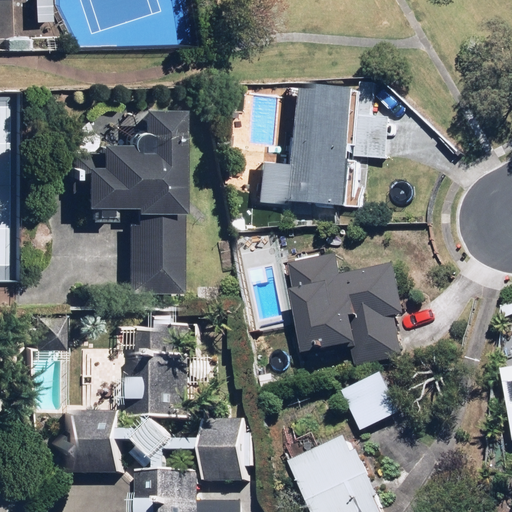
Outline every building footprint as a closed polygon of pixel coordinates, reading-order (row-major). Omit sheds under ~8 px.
[(374,95),(291,89),(287,149),(285,167),(255,165),(253,203),(365,211),(368,161),(388,162),(391,121),(372,120),(374,95)] [(173,218),(177,114),(134,112),(133,133),(118,132),(117,144),(93,143),(93,150),(79,150),(77,206),(86,206),(85,223),(110,224),(110,211),(126,211),(123,292),(177,294),(180,218),(173,218)] [(338,258),(286,266),(302,360),(353,352),(356,370),(405,362),(398,323),(407,321),(398,267),(341,277),(338,258)] [(199,287),(198,307),(225,308),(226,288),(199,287)] [(138,473),(136,511),(241,511),(242,501),(201,499),(202,477),(171,476),(172,459),(205,460),(204,484),(248,486),(251,422),(205,420),(205,442),(174,441),(161,426),(194,427),(195,389),(217,390),(218,361),(201,361),(202,329),(180,329),(180,315),(139,314),(139,327),(115,327),(115,350),(82,350),(80,416),(61,415),(58,476),(121,479),(122,449),(133,450),(133,458),(148,473),(138,473)] [(34,317),(32,347),(66,350),(68,320),(34,317)] [(27,336),(0,334),(0,364),(0,374),(0,428),(24,429),(27,336)] [(61,408),(61,355),(34,354),(33,408),(61,408)] [(402,415),(382,376),(344,395),(364,434),(402,415)] [(357,462),(350,446),(294,469),(311,511),(385,511),(382,505),(386,503),(367,458),(357,462)]
